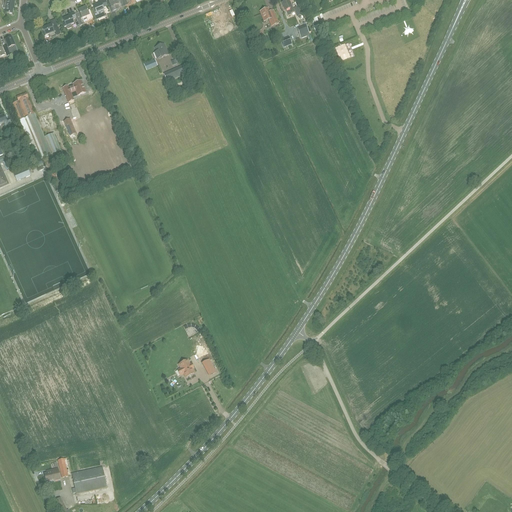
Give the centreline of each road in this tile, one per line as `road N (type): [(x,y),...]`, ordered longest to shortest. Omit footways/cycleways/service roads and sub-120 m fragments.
road 1 (secondary): [(296,332),(361,226),(465,0)]
road 2 (unclassified): [(313,342),(511,156)]
road 3 (secondary): [(141,511),(230,418),(296,332)]
road 4 (unclassified): [(438,511),(365,448),(313,342)]
road 5 (tertiary): [(43,72),(222,0)]
